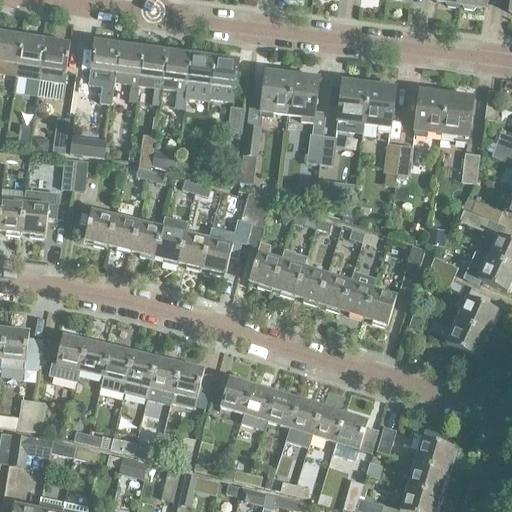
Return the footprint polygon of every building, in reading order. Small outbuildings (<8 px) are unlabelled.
[(436,0),(436,3),(445,5),(447,9),(458,10),(461,7),(462,0),(436,0)] [(462,0),(461,7),(462,7),(463,11),(473,12),(476,9),(485,10),(486,0),(462,0)] [(0,76),(16,79),(18,67),(23,37),(0,33),(0,76)] [(18,67),(16,79),(40,83),(42,71),(47,41),(23,37),(18,67)] [(42,71),(40,83),(65,87),(67,75),(71,45),(47,41),(42,71)] [(113,101),(115,84),(117,75),(116,75),(120,45),(96,41),(90,80),(108,83),(105,100),(113,101)] [(116,75),(117,75),(115,84),(131,86),(129,103),(137,105),(140,87),(141,78),(140,78),(144,48),(120,45),(116,75)] [(161,108),(163,90),(168,51),(144,48),(140,78),(141,78),(140,87),(155,89),(152,107),(161,108)] [(188,85),(192,55),(168,51),(163,90),(178,93),(176,110),(184,111),(188,85)] [(188,85),(211,88),(216,58),(192,55),(188,85)] [(216,58),(211,88),(209,102),(232,105),(235,92),(236,92),(240,61),(216,58)] [(274,114),(288,116),(293,76),(267,73),(261,118),(273,119),(274,114)] [(320,79),(293,76),(288,116),(302,118),(302,123),(314,124),(320,79)] [(351,124),(365,126),(371,86),(343,82),(338,127),(350,129),(351,124)] [(397,89),(371,86),(365,126),(379,127),(378,133),(391,134),(397,89)] [(428,134),(442,135),(447,96),(421,92),(415,137),(427,139),(428,134)] [(489,92),(487,107),(499,108),(501,94),(489,92)] [(474,99),(447,96),(442,135),(456,137),(456,142),(468,144),(474,99)] [(498,123),(499,108),(487,107),(485,121),(498,123)] [(245,112),(230,110),(227,134),(242,136),(245,112)] [(65,158),(69,122),(59,121),(54,156),(65,158)] [(21,128),(17,148),(29,150),(32,130),(21,128)] [(261,131),(246,129),(242,159),(258,160),(261,131)] [(511,138),(501,134),(497,146),(511,151),(511,138)] [(306,166),(320,168),(323,139),(310,137),(306,166)] [(70,157),(79,158),(90,160),(91,160),(93,142),(73,139),(72,139),(70,157)] [(337,141),(323,139),(320,168),(333,169),(337,141)] [(386,175),(397,176),(401,148),(389,146),(386,175)] [(511,164),(511,151),(497,146),(493,158),(511,164)] [(413,149),(401,148),(397,176),(410,178),(413,149)] [(139,171),(151,174),(154,152),(141,150),(139,165),(139,171)] [(155,154),(154,168),(176,171),(177,157),(155,154)] [(20,157),(6,156),(5,165),(19,167),(20,157)] [(476,186),(480,158),(467,156),(463,184),(476,186)] [(74,193),(77,163),(66,162),(63,192),(74,193)] [(77,163),(74,193),(85,194),(89,164),(77,163)] [(137,180),(149,183),(152,174),(139,171),(137,180)] [(164,177),(152,174),(149,183),(162,186),(164,177)] [(186,184),(183,193),(196,196),(198,187),(186,184)] [(212,190),(198,187),(196,196),(209,199),(212,190)] [(309,195),(280,191),(278,203),(307,207),(309,195)] [(27,193),(26,205),(23,235),(31,236),(31,239),(46,240),(46,237),(47,237),(50,208),(35,206),(36,193),(27,193)] [(253,227),(261,199),(248,196),(241,224),(239,223),(235,242),(224,239),(221,241),(220,244),(210,241),(202,273),(225,279),(226,276),(227,276),(235,243),(248,246),(253,227)] [(270,201),(261,199),(253,227),(264,230),(270,201)] [(464,212),(488,222),(498,226),(503,214),(469,201),(462,211),(464,212)] [(26,205),(2,202),(0,218),(0,232),(7,233),(7,236),(22,238),(22,235),(23,235),(26,205)] [(488,222),(464,212),(459,224),(483,234),(488,222)] [(109,248),(116,218),(93,213),(86,242),(95,244),(94,247),(108,250),(109,248)] [(300,215),(296,225),(315,232),(319,221),(300,215)] [(132,253),(133,253),(140,224),(116,218),(109,248),(118,250),(117,253),(132,256),(132,253)] [(321,223),(318,231),(329,234),(332,227),(321,223)] [(155,262),(156,262),(163,230),(140,224),(133,253),(156,259),(155,262)] [(178,267),(179,267),(187,236),(163,230),(156,262),(163,264),(164,261),(179,265),(178,267)] [(444,250),(446,233),(430,231),(427,248),(444,250)] [(351,241),(363,245),(366,236),(354,232),(351,241)] [(210,241),(187,236),(179,267),(187,270),(188,267),(202,270),(202,273),(210,241)] [(379,240),(366,236),(363,245),(376,249),(379,240)] [(511,241),(499,236),(489,258),(511,268),(511,241)] [(258,289),(272,293),(282,262),(269,258),(271,251),(269,247),(262,245),(250,283),(259,286),(258,289)] [(411,264),(401,292),(413,296),(427,254),(414,249),(410,264),(411,264)] [(296,298),(297,298),(308,260),(285,253),(282,262),(272,293),(273,291),(282,293),(281,296),(295,301),(296,298)] [(511,268),(489,258),(479,281),(508,294),(508,293),(511,294),(511,291),(511,268)] [(319,305),(320,305),(329,277),(305,269),(308,260),(297,298),(305,301),(304,303),(318,308),(319,305)] [(438,260),(433,270),(454,280),(459,270),(438,260)] [(449,291),(454,280),(433,270),(428,281),(449,291)] [(351,284),(329,277),(320,305),(328,308),(327,311),(341,315),(342,312),(343,312),(351,284)] [(365,319),(365,320),(374,291),(351,284),(343,312),(351,315),(350,318),(364,322),(365,319)] [(398,298),(374,291),(365,320),(374,322),(373,325),(387,329),(388,327),(389,327),(398,298)] [(469,298),(458,321),(489,335),(492,328),(495,329),(502,315),(499,314),(499,312),(469,298)] [(418,306),(410,329),(422,333),(430,310),(418,306)] [(485,344),(489,335),(458,321),(447,345),(478,359),(478,358),(481,359),(488,345),(485,344)] [(7,331),(4,361),(3,369),(39,373),(44,343),(30,341),(31,334),(22,333),(22,330),(8,328),(7,331)] [(52,366),(49,379),(77,386),(80,373),(81,373),(82,373),(88,344),(80,342),(80,339),(65,335),(58,363),(58,367),(52,366)] [(88,344),(82,373),(105,379),(112,349),(103,347),(104,344),(90,341),(89,344),(88,344)] [(105,379),(102,392),(125,398),(135,355),(126,353),(127,350),(113,347),(112,349),(105,379)] [(135,355),(125,398),(148,404),(152,390),(159,361),(151,359),(151,356),(136,352),(136,355),(135,355)] [(152,390),(148,404),(170,409),(171,406),(173,395),(175,395),(182,366),(173,364),(174,361),(160,358),(159,361),(152,390)] [(173,395),(171,406),(195,412),(198,401),(199,401),(206,372),(197,370),(197,367),(183,363),(182,366),(175,395),(173,395)] [(232,377),(222,409),(246,416),(255,387),(246,385),(247,382),(232,377)] [(246,416),(243,425),(266,432),(269,423),(278,395),(269,392),(270,389),(256,385),(255,388),(255,387),(246,416)] [(278,395),(269,423),(290,430),(292,430),(301,402),(292,399),(293,396),(279,392),(278,395)] [(290,430),(285,445),(309,452),(313,437),(315,437),(324,409),(314,406),(315,403),(302,399),(301,402),(292,430),(290,430)] [(19,420),(18,432),(30,434),(35,406),(34,406),(22,405),(19,420)] [(35,406),(30,434),(42,436),(45,408),(35,406)] [(324,409),(315,437),(338,445),(346,416),(342,414),(343,412),(325,406),(324,409)] [(338,445),(335,456),(355,462),(359,461),(370,423),(365,421),(366,419),(348,413),(347,416),(346,416),(338,445)] [(0,430),(8,431),(18,432),(19,420),(0,417),(0,430)] [(377,452),(377,454),(389,458),(396,433),(384,429),(377,452)] [(76,434),(74,444),(87,447),(89,438),(76,434)] [(3,436),(0,454),(0,466),(11,468),(15,438),(3,436)] [(15,438),(11,468),(25,470),(27,457),(49,461),(51,456),(52,444),(29,440),(15,438)] [(89,438),(87,447),(100,450),(103,441),(89,438)] [(423,438),(416,463),(449,472),(451,464),(454,465),(459,450),(455,449),(456,448),(423,438)] [(184,440),(176,469),(188,472),(196,443),(184,440)] [(110,453),(134,458),(136,449),(137,447),(113,441),(113,442),(110,453)] [(52,444),(51,456),(73,461),(76,450),(52,444)] [(201,444),(194,473),(206,476),(213,447),(201,444)] [(136,449),(134,458),(147,462),(149,452),(136,449)] [(76,450),(73,461),(96,467),(99,456),(76,450)] [(109,458),(107,468),(120,471),(123,461),(109,458)] [(120,471),(119,477),(132,480),(136,465),(123,461),(120,471)] [(416,463),(408,488),(441,497),(442,496),(445,497),(449,482),(446,481),(449,472),(416,463)] [(370,466),(366,477),(378,481),(382,469),(370,466)] [(170,473),(162,502),(173,505),(180,475),(170,473)] [(236,473),(234,483),(247,486),(249,477),(243,475),(240,474),(236,473)] [(185,477),(178,508),(181,508),(190,511),(194,494),(198,480),(185,477)] [(249,477),(247,486),(260,490),(262,480),(249,477)] [(351,483),(343,511),(355,511),(359,501),(363,487),(351,483)] [(283,485),(280,494),(294,498),(297,488),(283,485)] [(228,488),(226,498),(239,501),(239,500),(241,491),(228,488)] [(297,488),(294,498),(307,501),(309,491),(297,488)] [(408,488),(401,511),(402,511),(440,511),(442,506),(439,505),(441,497),(408,488)] [(239,501),(239,503),(263,509),(266,497),(261,496),(256,494),(255,494),(248,492),(241,491),(239,500),(239,501)] [(263,509),(263,511),(267,511),(272,511),(274,509),(286,511),(286,510),(288,502),(266,497),(263,509)] [(38,511),(63,511),(65,505),(41,500),(38,511)] [(5,501),(2,511),(38,511),(15,506),(16,503),(5,501)] [(360,501),(356,511),(394,511),(364,502),(360,501)] [(286,510),(286,511),(299,511),(301,505),(294,503),(288,502),(286,510)]
